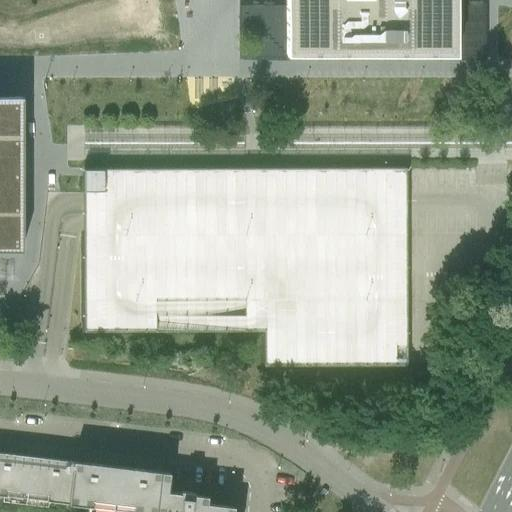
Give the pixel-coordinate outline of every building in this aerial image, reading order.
[(239,2),(239,61),(485,61),(484,57),(481,57),(481,5),(484,5),(484,2),(455,2),(454,0),(284,0),(285,2),(239,2)] [(21,98),(0,97),(0,251),(21,251),(21,98)] [(412,364),(410,162),(88,161),(88,214),(89,324),(267,326),(267,367),(412,364)] [(337,434),(325,431),(322,446),(334,448),(337,434)] [(231,511),(232,507),(205,504),(205,496),(192,495),(192,493),(179,491),(179,493),(166,492),(168,473),(0,453),(0,495),(138,511),(231,511)]
